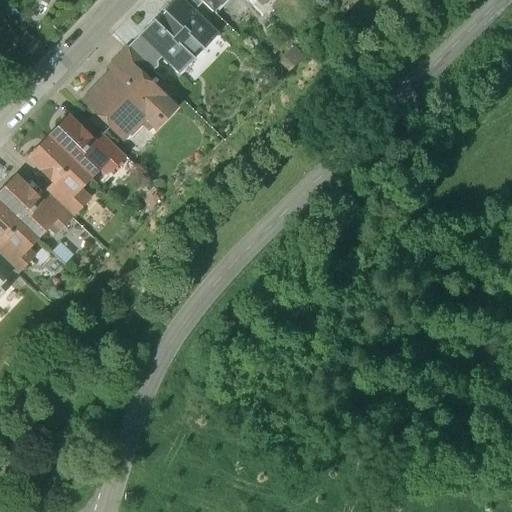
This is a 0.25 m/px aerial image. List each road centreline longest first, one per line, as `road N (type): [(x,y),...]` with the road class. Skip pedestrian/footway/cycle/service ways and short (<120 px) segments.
road 1 (residential): [(104,511),(157,360),(192,312),(232,263),(501,0)]
road 2 (residential): [(0,123),(120,0)]
